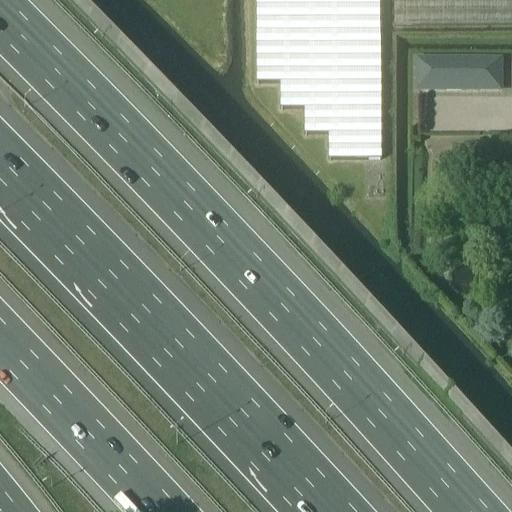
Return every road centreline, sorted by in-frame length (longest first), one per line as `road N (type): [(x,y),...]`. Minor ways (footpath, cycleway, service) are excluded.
road 1 (motorway): [(470,511),(0,18)]
road 2 (motorway): [(324,511),(0,161)]
road 3 (motorway): [(0,342),(160,511)]
